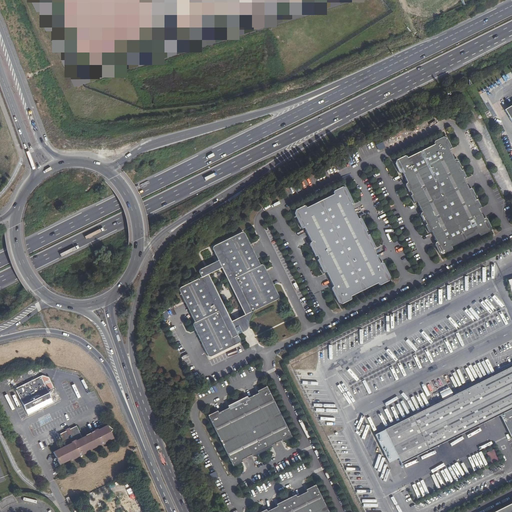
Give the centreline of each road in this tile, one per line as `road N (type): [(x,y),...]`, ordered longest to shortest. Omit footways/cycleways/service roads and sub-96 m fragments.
road 1 (motorway): [(345,89),(0,260)]
road 2 (motorway): [(0,281),(344,112)]
road 3 (motorway): [(345,89),(176,135),(100,169)]
road 4 (unknown): [(501,278),(341,359),(330,381),(346,418)]
road 5 (motorway): [(0,339),(60,332),(89,347),(112,376),(145,451)]
road 6 (motorway): [(136,394),(134,326),(144,282),(195,212)]
road 7 (motorway): [(344,112),(511,29)]
road 8 (motorway): [(511,7),(345,89)]
road 9 (unknown): [(346,418),(511,336)]
road 10 (motorway): [(195,212),(344,112)]
road 11 (secondary): [(83,306),(104,333),(145,451)]
road 12 (secondary): [(66,163),(44,144),(0,26)]
road 13 (secondary): [(184,511),(136,394)]
